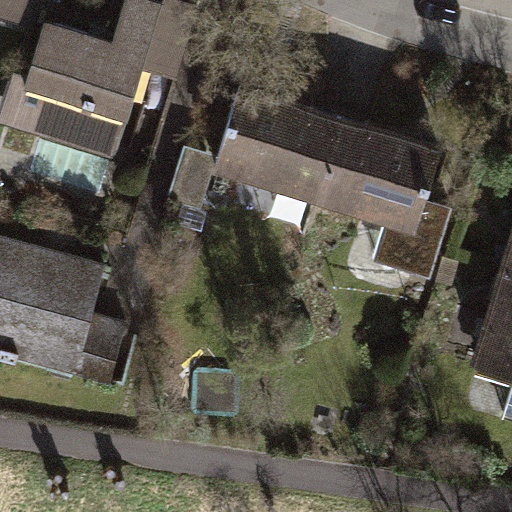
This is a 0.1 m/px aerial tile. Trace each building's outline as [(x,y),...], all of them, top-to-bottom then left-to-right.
[(34,0),(0,0),(0,14),(26,22),(34,0)] [(32,81),(14,76),(2,116),(116,152),(144,64),(176,74),(195,15),(149,0),(132,0),(119,43),(51,21),(32,81)] [(227,166),(334,200),(359,121),(253,87),(227,166)] [(458,152),(359,121),(334,200),(398,221),(383,265),(440,283),(462,215),(440,208),(458,152)] [(214,156),(191,149),(175,200),(197,207),(214,156)] [(0,337),(113,369),(128,316),(93,306),(105,261),(0,231),(0,337)] [(511,398),(507,415),(511,416),(511,281),(506,280),(480,365),(511,375),(511,398)]
